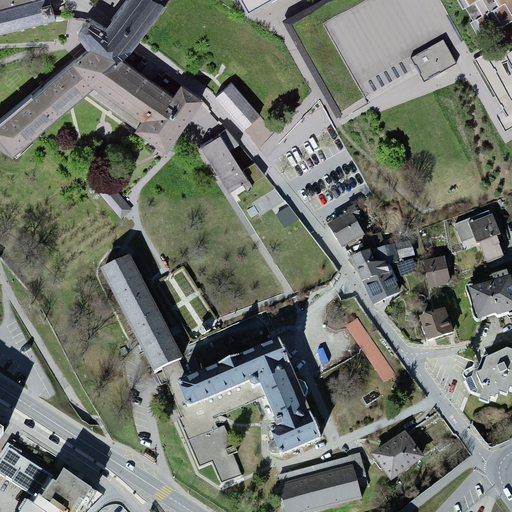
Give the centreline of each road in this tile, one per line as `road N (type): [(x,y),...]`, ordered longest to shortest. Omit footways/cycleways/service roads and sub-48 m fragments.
road 1 (residential): [(101,15),(208,95),(272,168),(416,367)]
road 2 (tertiary): [(0,387),(191,511)]
road 3 (residential): [(89,423),(0,269)]
road 4 (residential): [(416,367),(502,479)]
